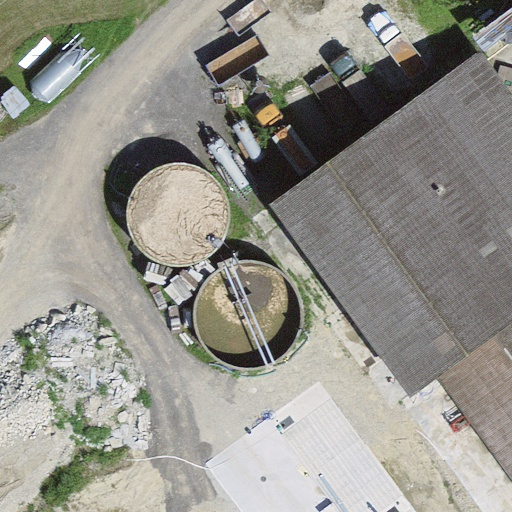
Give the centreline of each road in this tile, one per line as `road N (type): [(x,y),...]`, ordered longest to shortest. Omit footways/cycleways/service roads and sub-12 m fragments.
road 1 (track): [(299,511),(169,352),(25,151),(217,0)]
road 2 (track): [(359,362),(248,443)]
